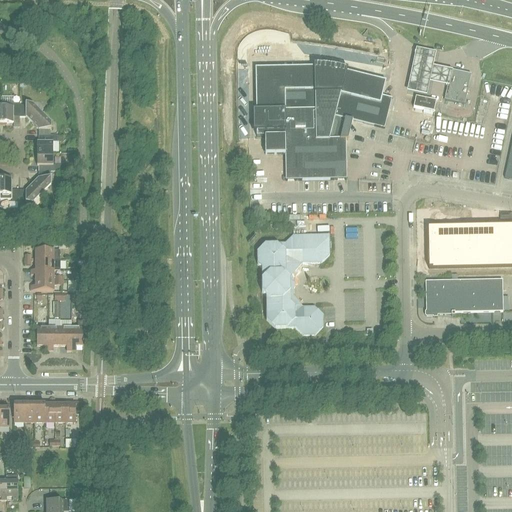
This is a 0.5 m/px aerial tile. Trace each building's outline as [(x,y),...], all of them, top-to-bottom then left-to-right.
[(435,54),(416,51),(407,92),(427,96),(430,80),(447,83),(450,71),(432,67),(435,54)] [(267,155),(285,155),(285,181),(346,180),(346,139),(343,139),(343,129),(345,119),(385,129),(392,99),(382,96),(386,82),(336,70),(324,68),(324,67),(255,69),(256,137),(267,137),(267,155)] [(450,71),(447,83),(444,101),(464,105),(471,75),(450,71)] [(413,108),(433,112),(434,107),(436,101),(415,97),(414,103),(413,108)] [(1,124),(13,124),(13,118),(19,118),(19,106),(13,106),(13,104),(1,104),(1,108),(1,124)] [(25,118),(31,124),(42,114),(33,105),(25,105),(25,106),(19,106),(19,118),(25,118)] [(38,131),(38,137),(50,137),(50,131),(51,131),(51,123),(42,114),(31,124),(38,131)] [(57,143),(57,137),(50,137),(38,137),(38,143),(37,143),(37,155),(53,155),(53,143),(57,143)] [(38,167),(38,173),(50,173),(70,173),(70,166),(53,166),(53,155),(37,155),(37,167),(38,167)] [(38,178),(32,185),(42,195),(51,186),(51,179),(50,179),(50,173),(38,173),(38,178)] [(11,203),(17,203),(17,191),(11,191),(11,179),(0,179),(0,199),(11,200),(11,203)] [(17,191),(17,203),(17,210),(26,210),(26,204),(33,204),(42,195),(32,185),(26,191),(17,191)] [(290,216),(290,203),(261,204),(261,217),(290,216)] [(511,226),(428,228),(428,269),(511,267),(511,226)] [(322,264),(330,255),(329,235),(293,236),(285,244),(265,244),(257,253),(257,265),(265,273),(265,277),(261,281),(262,293),(270,301),(270,304),(266,309),(266,321),(274,329),(295,328),(303,336),(315,336),(323,328),(323,315),(314,307),(302,308),(291,296),(294,293),(294,279),(290,276),(302,264),(322,264)] [(35,261),(60,261),(54,261),(54,251),(45,251),(45,247),(36,247),(36,251),(35,251),(35,261)] [(31,271),(54,271),(60,271),(60,261),(35,261),(35,271),(31,271)] [(54,271),(31,271),(31,276),(35,276),(35,282),(63,282),(63,277),(54,277),(54,271)] [(437,318),(437,316),(451,316),(451,317),(454,317),(454,314),(503,313),(502,281),(425,282),(426,312),(425,313),(425,316),(426,317),(433,317),(433,318),(437,318)] [(63,282),(35,282),(35,287),(31,287),(31,292),(54,292),(54,286),(63,286),(63,282)] [(77,329),(71,329),(71,352),(76,352),(76,348),(82,348),(83,322),(77,322),(77,329)] [(48,352),(48,329),(37,329),(36,347),(43,347),(43,352),(48,352)] [(60,329),(48,329),(48,352),(53,352),(53,347),(60,347),(60,329)] [(60,329),(60,347),(66,347),(66,352),(71,352),(71,329),(60,329)] [(80,409),(80,403),(75,403),(75,405),(65,405),(65,423),(75,424),(75,409),(80,409)] [(24,423),(24,405),(13,405),(13,423),(24,423)] [(24,405),(24,423),(34,423),(34,405),(24,405)] [(34,405),(34,423),(44,423),(44,405),(34,405)] [(44,405),(44,423),(55,423),(55,405),(44,405)] [(55,405),(55,423),(65,423),(65,405),(55,405)] [(0,427),(9,428),(9,410),(0,409),(0,427)] [(17,476),(6,476),(6,502),(7,502),(7,499),(12,499),(12,502),(18,501),(17,476)] [(68,511),(68,501),(46,501),(46,511),(68,511)]
